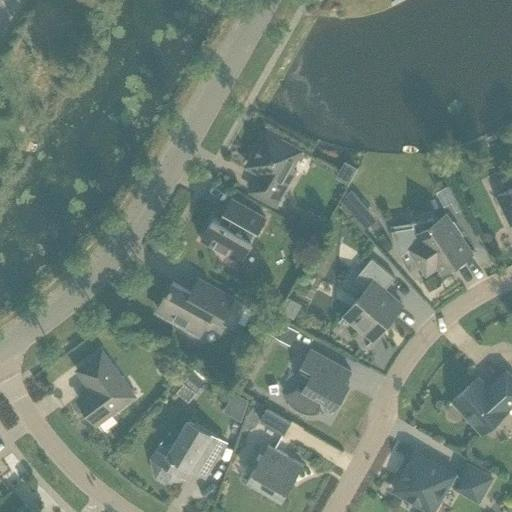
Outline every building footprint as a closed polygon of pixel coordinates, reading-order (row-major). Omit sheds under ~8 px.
[(259,144),(248,164),(249,167),(261,174),(251,192),(277,206),(297,172),(291,169),(301,151),(279,139),(281,136),(265,127),(256,143),(259,144)] [(511,188),(497,196),(511,225),(511,223),(511,188)] [(343,203),(369,231),(380,220),(353,193),(343,203)] [(223,223),(214,218),(202,240),(241,262),(253,240),(251,239),(256,230),(258,231),(265,218),(232,199),(224,212),(228,214),(223,223)] [(325,220),(309,210),(301,223),(318,233),(325,220)] [(403,262),(410,272),(420,265),(425,273),(422,275),(422,276),(446,261),(450,268),(471,254),(460,236),(462,235),(453,223),(452,224),(446,215),(442,218),(410,222),(411,223),(391,226),(391,230),(393,239),(396,248),(399,256),(403,262)] [(338,323),(339,324),(345,317),(372,339),(366,347),(367,348),(403,305),(385,290),(395,278),(372,259),(356,278),(368,287),(338,323)] [(233,329),(247,306),(205,282),(198,296),(173,283),(158,311),(185,326),(185,330),(193,334),(196,333),(199,334),(210,316),(220,322),(233,329)] [(299,331),(276,319),(268,333),(292,346),(299,331)] [(334,411),(349,384),(345,382),(351,371),(311,349),(302,365),(314,372),(303,392),(297,389),(285,395),(287,399),(289,403),(293,407),(297,410),(303,412),(309,414),(315,413),(321,403),(334,411)] [(97,424),(135,396),(102,352),(77,370),(92,390),(78,399),(97,424)] [(488,390),(477,378),(453,400),(483,433),(507,411),(506,410),(511,404),(511,378),(507,373),(488,390)] [(227,415),(241,422),(250,404),(236,397),(227,415)] [(291,423),(266,409),(260,421),(284,435),(291,423)] [(167,483),(184,478),(190,469),(204,477),(225,441),(190,420),(175,444),(158,449),(152,459),(156,476),(167,483)] [(248,481),(283,501),(304,465),(268,445),(248,481)] [(461,479),(454,474),(416,453),(401,481),(400,480),(393,491),(404,497),(405,496),(433,511),(449,484),(479,501),(492,478),(469,464),(461,479)]
